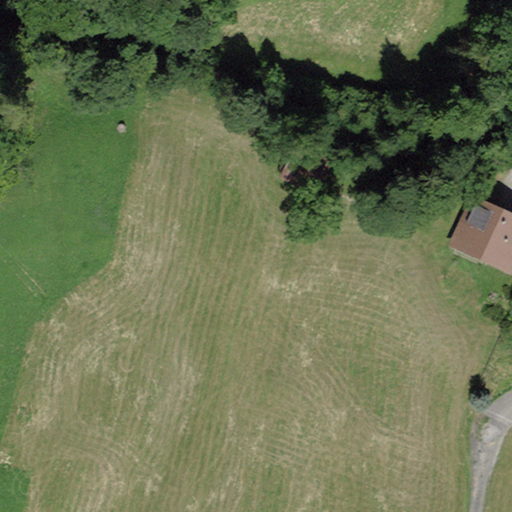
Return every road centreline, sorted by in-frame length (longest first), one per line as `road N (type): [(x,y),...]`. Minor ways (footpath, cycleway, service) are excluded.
road 1 (track): [(511,86),(404,101),(0,6)]
road 2 (track): [(474,511),(487,432),(511,402)]
